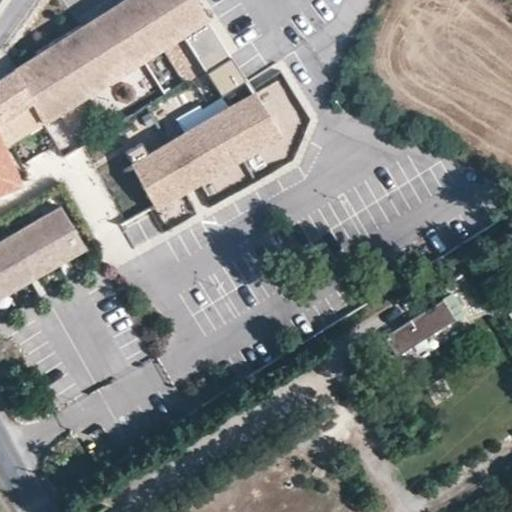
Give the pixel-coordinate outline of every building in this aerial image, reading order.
[(74,104),(187,39),(211,26),(194,0),(123,0),(15,69),(33,101),(31,104),(43,124),(74,104)] [(211,26),(187,39),(209,76),(233,61),(211,26)] [(247,84),(233,61),(209,76),(224,99),(247,84)] [(15,69),(0,78),(0,123),(4,121),(31,104),(33,101),(15,69)] [(254,93),(193,128),(171,140),(147,154),(132,163),(129,165),(153,209),(192,186),(280,135),(254,93)] [(74,104),(43,124),(41,125),(59,158),(93,137),(74,104)] [(164,127),(171,140),(193,128),(185,114),(164,127)] [(8,126),(4,121),(0,123),(0,136),(6,134),(8,126)] [(0,191),(19,184),(11,165),(0,140),(0,191)] [(125,150),(132,163),(147,154),(141,141),(125,150)] [(164,224),(189,212),(184,200),(158,213),(164,224)] [(59,206),(0,240),(0,295),(61,262),(84,249),(59,206)] [(147,212),(122,224),(133,245),(158,233),(147,212)] [(460,295),(385,331),(398,359),(474,323),(460,295)] [(68,373),(51,383),(59,397),(76,387),(68,373)]
